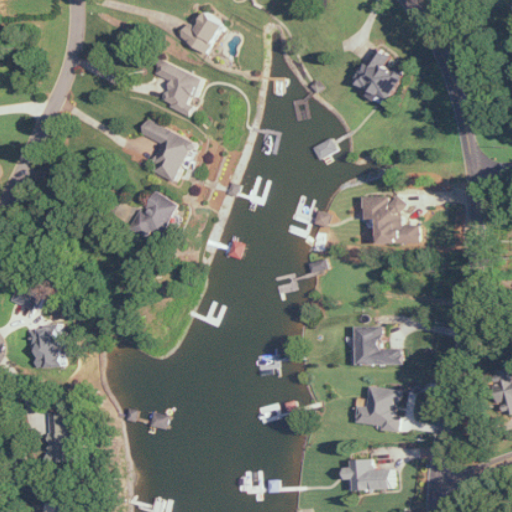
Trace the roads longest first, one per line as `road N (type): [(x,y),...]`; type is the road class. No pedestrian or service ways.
road 1 (residential): [(438,501),(511,459),(438,501),(477,284),(475,172),(455,85),(409,0)]
road 2 (residential): [(77,0),(66,80),(0,220)]
